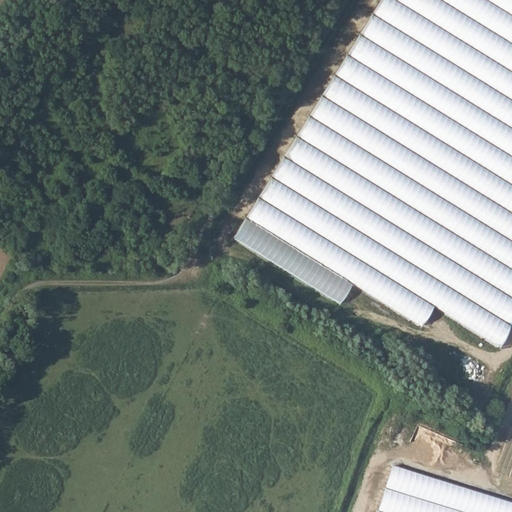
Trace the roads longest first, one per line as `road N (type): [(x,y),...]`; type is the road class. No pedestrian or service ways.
road 1 (track): [(367,0),(223,231),(224,247),(337,313),(380,317),(488,355),(504,354),(511,341)]
road 2 (track): [(0,330),(24,287),(166,280),(179,272)]
road 3 (track): [(364,511),(382,454),(511,487)]
